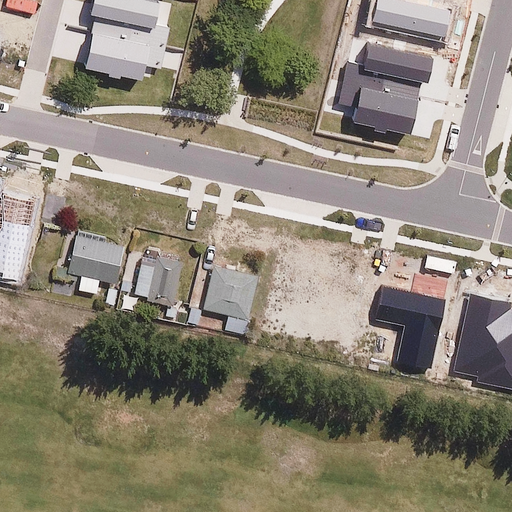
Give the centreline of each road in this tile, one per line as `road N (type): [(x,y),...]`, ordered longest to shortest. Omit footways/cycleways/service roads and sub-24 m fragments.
road 1 (residential): [(455,215),(19,123)]
road 2 (residential): [(455,215),(510,0)]
road 3 (residential): [(51,0),(19,123)]
